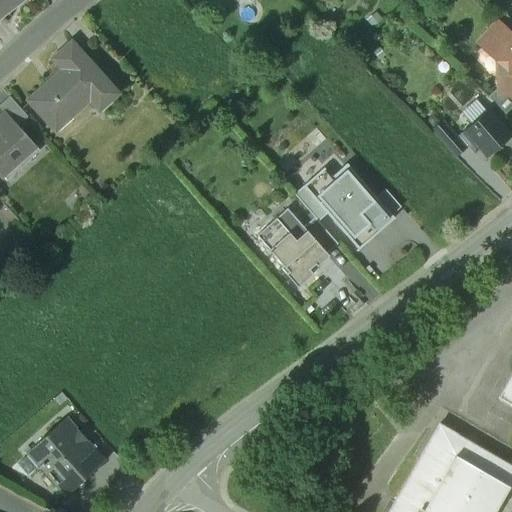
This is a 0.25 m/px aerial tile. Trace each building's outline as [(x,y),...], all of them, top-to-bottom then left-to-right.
[(0,0),(0,16),(18,3),(16,0),(0,0)] [(511,25),(511,21),(506,16),(498,25),(506,33),(511,25)] [(498,25),(480,44),(498,61),(499,86),(500,94),(511,93),(511,38),(506,33),(498,25)] [(64,69),(30,100),(58,131),(73,116),(72,114),(90,98),(99,109),(116,93),(71,43),(54,58),(64,69)] [(511,93),(500,94),(499,86),(488,98),(505,114),(511,106),(511,93)] [(27,115),(10,96),(0,104),(0,107),(5,113),(16,125),(27,115)] [(511,136),(487,110),(459,135),(474,152),(478,148),(486,158),(511,136)] [(5,113),(0,117),(0,174),(1,175),(34,145),(16,125),(5,113)] [(441,122),(431,131),(439,140),(449,131),(441,122)] [(465,150),(449,131),(439,140),(455,158),(465,150)] [(326,168),(306,186),(329,213),(360,250),(395,220),(393,218),(375,197),(349,166),(335,178),(326,168)] [(294,195),(318,223),(329,213),(306,186),(294,195)] [(375,197),(393,218),(403,209),(385,189),(375,197)] [(303,227),(286,209),(276,218),(288,232),(295,240),(306,231),(303,227)] [(288,232),(276,218),(256,236),(268,250),(288,232)] [(318,223),(314,218),(303,227),(306,231),(326,254),(337,244),(318,223)] [(306,231),(295,240),(288,232),(268,250),(283,266),(280,268),(297,288),(313,274),(309,269),(314,264),(316,266),(328,256),(326,254),(306,231)] [(511,371),(498,396),(511,403),(511,371)] [(67,416),(26,453),(27,455),(29,453),(39,464),(35,468),(37,470),(39,468),(64,497),(106,460),(67,416)] [(511,511),(511,467),(455,435),(456,434),(439,424),(388,511),(511,511)]
